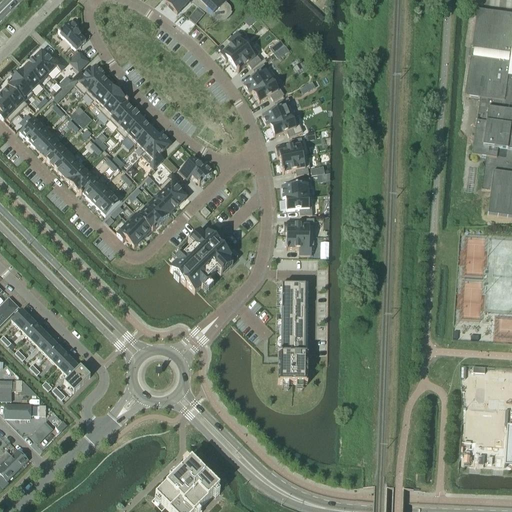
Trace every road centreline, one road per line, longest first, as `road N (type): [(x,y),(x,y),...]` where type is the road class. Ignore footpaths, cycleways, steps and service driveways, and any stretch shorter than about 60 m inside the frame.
road 1 (residential): [(0,129),(135,258),(234,164)]
road 2 (residential): [(91,0),(92,29),(128,85),(201,150),(234,164)]
road 3 (residential): [(98,433),(85,408),(103,383),(100,370),(0,269)]
road 4 (residential): [(248,155),(252,134),(226,86),(183,40),(122,0)]
road 5 (secondary): [(144,354),(0,208)]
road 6 (secondary): [(0,226),(134,364)]
road 7 (residential): [(215,315),(259,268),(263,250),(264,171),(248,155)]
road 8 (secondary): [(170,399),(261,479)]
road 9 (secondary): [(261,479),(179,390)]
